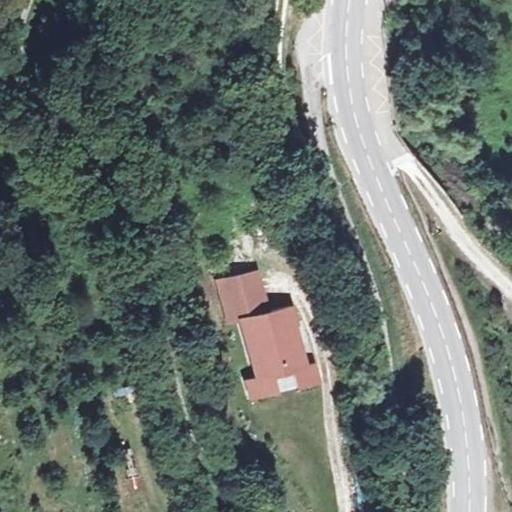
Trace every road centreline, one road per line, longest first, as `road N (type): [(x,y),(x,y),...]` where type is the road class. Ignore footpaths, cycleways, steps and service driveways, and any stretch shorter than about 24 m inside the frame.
road 1 (unclassified): [(29,0),(16,52),(23,91),(92,169),(135,240),(208,511)]
road 2 (unclassified): [(408,511),(391,326),(314,109),(315,70),(347,30)]
road 3 (secondary): [(347,30),(356,127),(423,281),(464,406),(471,511)]
